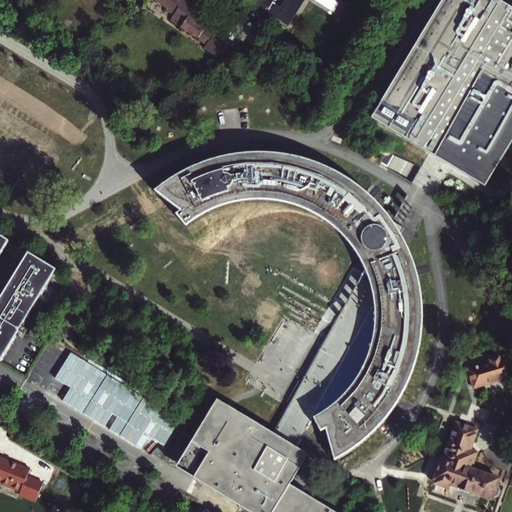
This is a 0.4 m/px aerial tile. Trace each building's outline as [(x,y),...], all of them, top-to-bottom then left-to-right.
[(154,0),(150,6),(166,17),(165,19),(183,31),(180,36),(199,49),(208,35),(202,32),(206,26),(206,23),(195,15),(191,16),(186,13),(188,11),(186,4),(180,0),(154,0)] [(274,1),(272,0),(256,0),(252,6),(268,17),(270,14),(267,12),(274,1)] [(285,0),(282,5),(275,0),(274,1),(267,12),(270,14),(277,19),(279,17),(290,24),(306,0),(285,0)] [(511,141),(511,7),(499,0),(440,0),(372,116),(433,152),(455,165),(487,184),(511,141)] [(212,38),(208,35),(199,49),(205,53),(203,56),(214,64),(222,52),(211,45),(213,42),(212,38)] [(232,58),(222,52),(214,64),(224,70),(232,58)] [(364,275),(371,296),(373,315),(372,333),(364,362),(353,383),(328,410),(317,416),(314,418),(315,420),(322,431),(327,430),(335,462),(354,451),(381,426),(402,396),(415,363),(419,345),(421,318),(417,282),(407,250),(401,239),(393,226),(374,203),(346,180),(313,164),(287,157),(251,154),(224,158),(189,169),(158,187),(180,211),(177,214),(186,226),(212,211),(241,203),(271,203),(301,211),(322,222),(341,238),(355,257),(364,275)] [(0,261),(9,247),(0,241),(0,261)] [(59,273),(27,254),(0,300),(0,361),(5,365),(30,323),(59,273)] [(314,418),(317,416),(373,315),(371,296),(364,275),(304,383),(275,436),(298,450),(315,420),(314,418)] [(490,362),(467,369),(472,387),(511,376),(511,369),(507,354),(489,359),(490,362)] [(275,436),(218,403),(201,431),(180,466),(236,499),(256,511),(334,511),(293,486),(309,456),(298,450),(275,436)] [(437,486),(451,490),(452,487),(494,499),(494,497),(501,494),(502,491),(498,484),(499,480),(472,473),(478,454),(472,452),(479,431),(457,424),(446,462),(444,462),(437,486)] [(29,467),(0,454),(0,480),(19,489),(18,492),(34,499),(42,480),(27,473),(29,467)]
